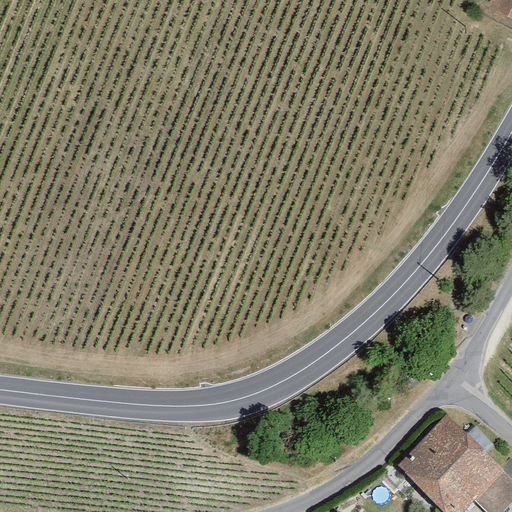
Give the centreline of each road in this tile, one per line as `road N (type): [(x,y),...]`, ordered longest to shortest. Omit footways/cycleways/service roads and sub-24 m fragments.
road 1 (secondary): [(0,389),(188,406),(274,385),(330,350),(416,271),(511,131)]
road 2 (unclassified): [(279,511),(359,465),(454,384)]
road 3 (unclassified): [(454,384),(511,278)]
